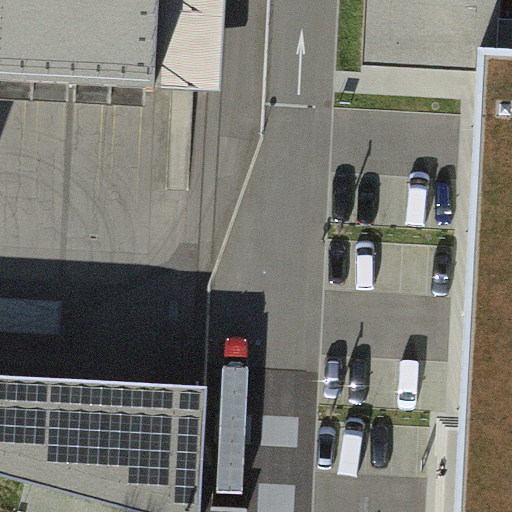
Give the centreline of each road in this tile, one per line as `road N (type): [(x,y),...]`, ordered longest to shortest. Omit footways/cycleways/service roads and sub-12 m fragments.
road 1 (unclassified): [(256,511),(261,290),(316,128),(321,0)]
road 2 (unknown): [(0,204),(288,211)]
